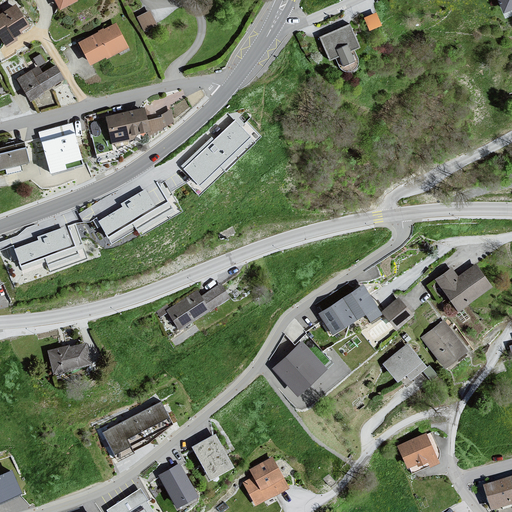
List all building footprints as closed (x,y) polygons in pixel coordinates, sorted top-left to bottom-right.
[(53,0),(59,11),(78,2),(76,0),(53,0)] [(511,0),(497,0),(504,14),(511,11),(511,0)] [(15,6),(0,14),(0,39),(5,48),(17,41),(15,39),(30,27),(15,6)] [(151,7),(137,14),(144,28),(158,21),(151,7)] [(378,14),(365,19),(370,32),(383,26),(378,14)] [(351,23),(319,38),(330,63),(335,60),(343,71),(350,74),(356,72),(360,69),(360,61),(356,51),(362,48),(351,23)] [(117,24),(77,44),(91,66),(106,58),(107,60),(129,49),(117,24)] [(36,68),(16,80),(30,103),(64,81),(56,66),(42,73),(36,68)] [(145,107),(106,117),(113,145),(147,137),(168,126),(164,115),(148,119),(145,107)] [(233,114),(182,165),(204,187),(255,137),(233,114)] [(40,128),(50,169),(84,161),(74,120),(40,128)] [(0,171),(29,164),(24,142),(0,148),(0,171)] [(153,189),(150,185),(96,217),(111,241),(136,226),(140,232),(176,211),(160,185),(153,189)] [(14,242),(23,270),(48,262),(50,267),(81,257),(70,224),(14,242)] [(451,268),(436,279),(459,311),(493,286),(476,263),(458,277),(451,268)] [(197,290),(165,311),(179,333),(231,299),(222,285),(202,297),(197,290)] [(363,285),(319,314),(333,335),(365,314),(369,320),(381,313),(363,285)] [(381,309),(395,324),(412,308),(397,293),(381,309)] [(443,321),(421,338),(447,371),(469,354),(443,321)] [(303,342),(274,368),(298,394),(327,368),(303,342)] [(407,343),(382,365),(397,382),(407,374),(412,380),(423,371),(427,367),(407,343)] [(70,346),(47,352),(53,375),(92,365),(87,344),(70,348),(70,346)] [(427,367),(423,371),(432,381),(439,375),(430,365),(427,367)] [(161,400),(100,432),(116,461),(153,442),(174,424),(161,400)] [(217,433),(190,446),(209,482),(235,468),(217,433)] [(425,434),(396,447),(409,478),(439,465),(425,434)] [(272,457),(249,470),(253,477),(241,483),(254,507),(289,488),(272,457)] [(179,464),(157,476),(176,510),(198,498),(179,464)] [(12,471),(0,475),(0,503),(22,494),(12,471)] [(511,478),(484,487),(491,511),(503,511),(511,509),(511,478)] [(141,488),(107,510),(108,511),(153,511),(147,502),(149,501),(141,488)]
